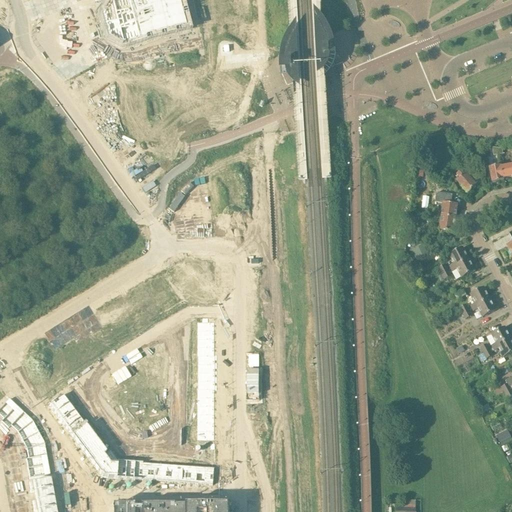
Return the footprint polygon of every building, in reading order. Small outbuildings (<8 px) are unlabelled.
[(120,0),(111,2),(103,14),(109,38),(122,45),(186,28),(179,0),(120,0)] [(322,15),(315,6),(319,76),(321,74),(324,72),(327,70),(329,66),(330,63),(331,60),(331,56),(334,55),(337,55),(337,52),(336,47),(335,42),(335,39),(333,34),(330,27),(327,22),(322,15)] [(280,63),(281,70),(287,69),(287,72),(288,75),(289,77),(291,81),(295,84),(298,86),(301,88),(297,19),(295,22),(290,29),(287,35),(285,41),(283,46),(283,47),(282,51),(281,54),(281,59),(280,61),(280,63)] [(253,188),(201,191),(203,232),(269,229),(265,134),(220,136),(222,162),(251,161),(253,188)] [(493,156),(503,155),(502,149),(492,147),(493,156)] [(456,175),(457,175),(460,179),(456,182),(467,194),(476,186),(462,170),(463,169),(460,165),(452,171),(456,175)] [(511,165),(501,168),(503,179),(511,177),(511,165)] [(504,181),(503,179),(501,168),(501,166),(489,168),(492,184),(504,181)] [(441,202),(443,203),(441,217),(456,219),(458,205),(449,204),(450,197),(442,196),(441,202)] [(456,219),(441,217),(438,238),(445,239),(446,232),(454,233),(456,219)] [(422,257),(428,254),(424,245),(418,247),(422,257)] [(450,267),(451,269),(468,260),(462,249),(450,255),(455,265),(450,267)] [(468,260),(451,269),(452,272),(457,269),(462,278),(475,272),(468,260)] [(192,262),(180,265),(185,284),(194,281),(192,262)] [(204,262),(192,262),(194,281),(203,281),(204,281),(204,262)] [(203,281),(203,286),(215,286),(215,262),(204,262),(204,281),(203,281)] [(180,265),(168,268),(176,286),(185,284),(180,265)] [(445,265),(438,269),(441,275),(448,271),(445,265)] [(168,268),(158,275),(168,291),(176,286),(168,268)] [(448,271),(441,275),(444,281),(451,277),(448,271)] [(150,279),(148,280),(149,280),(161,300),(161,299),(170,294),(168,291),(158,275),(150,279)] [(140,285),(139,285),(139,286),(152,306),(162,301),(161,299),(161,300),(149,280),(141,285),(140,285)] [(131,290),(130,291),(143,312),(152,306),(139,286),(131,291),(131,290)] [(471,307),(472,309),(489,300),(483,288),(471,295),(476,304),(471,307)] [(455,295),(457,300),(466,296),(464,290),(455,295)] [(130,291),(120,298),(130,314),(129,314),(132,318),(143,312),(130,291)] [(120,298),(110,304),(120,320),(129,314),(130,314),(120,298)] [(489,300),(472,309),(474,311),(478,309),(483,318),(496,311),(489,300)] [(110,304),(99,310),(109,326),(109,327),(111,331),(123,324),(120,320),(110,304)] [(466,305),(459,309),(462,315),(469,311),(466,305)] [(99,310),(89,316),(99,333),(100,332),(109,327),(109,326),(99,310)] [(469,311),(462,315),(465,320),(472,316),(469,311)] [(89,316),(79,322),(90,341),(101,335),(100,332),(99,333),(89,316)] [(197,323),(197,324),(197,331),(215,331),(215,323),(208,323),(208,319),(202,319),(202,323),(197,323)] [(79,322),(69,329),(80,347),(90,341),(79,322)] [(67,329),(59,335),(70,353),(71,353),(80,347),(69,329),(68,328),(67,329)] [(492,346),(493,349),(510,340),(504,328),(492,335),(497,344),(492,346)] [(197,331),(197,340),(215,340),(215,331),(197,331)] [(58,335),(49,340),(61,360),(61,361),(72,355),(71,353),(70,353),(59,335),(59,334),(57,335),(58,335)] [(48,341),(39,346),(51,366),(52,366),(61,360),(49,340),(48,341)] [(197,340),(197,348),(215,348),(215,340),(197,340)] [(511,342),(510,340),(493,349),(494,351),(499,348),(504,358),(511,353),(511,342)] [(487,344),(480,348),(483,354),(490,350),(487,344)] [(38,347),(30,352),(42,373),(52,367),(52,366),(51,366),(39,346),(38,347)] [(197,348),(197,357),(198,357),(215,357),(215,356),(215,348),(197,348)] [(490,350),(483,354),(486,360),(487,360),(493,356),(492,353),(490,350)] [(28,353),(19,358),(24,367),(22,368),(26,375),(28,373),(32,379),(42,373),(30,352),(29,352),(28,353)] [(198,357),(198,365),(215,365),(215,356),(215,357),(198,357)] [(198,365),(198,374),(215,374),(215,365),(198,365)] [(508,366),(500,370),(503,375),(510,371),(508,366)] [(198,374),(198,382),(215,382),(215,374),(198,374)] [(496,390),(494,391),(497,397),(499,396),(504,394),(510,391),(511,390),(511,389),(511,377),(505,381),(507,385),(501,388),(496,390)] [(198,390),(215,390),(215,391),(215,382),(198,382),(198,390)] [(197,390),(197,399),(215,399),(215,391),(215,390),(198,390),(197,390)] [(47,393),(40,397),(43,403),(50,398),(47,393)] [(63,396),(48,407),(51,411),(54,415),(69,404),(63,396)] [(9,399),(0,409),(0,417),(3,420),(16,406),(9,399)] [(197,399),(197,407),(215,407),(215,399),(197,399)] [(69,404),(54,415),(57,419),(58,419),(60,422),(74,412),(69,404)] [(3,420),(0,423),(8,430),(11,427),(10,427),(23,413),(16,406),(3,420)] [(197,407),(197,416),(215,416),(215,407),(197,407)] [(74,412),(60,422),(63,426),(66,430),(80,420),(74,412)] [(23,413),(10,427),(11,427),(17,434),(33,422),(23,413)] [(197,416),(197,424),(215,424),(215,416),(197,416)] [(80,420),(66,430),(69,434),(72,438),(86,427),(80,420)] [(33,422),(17,434),(22,442),(39,433),(33,422)] [(197,424),(197,433),(215,433),(215,424),(197,424)] [(86,427),(72,438),(77,444),(91,434),(86,427)] [(507,430),(496,436),(500,443),(511,437),(507,430)] [(39,433),(22,442),(26,450),(45,444),(39,433)] [(197,440),(197,441),(215,441),(215,433),(197,433),(197,440)] [(91,434),(77,444),(82,451),(96,441),(91,434)] [(96,441),(82,451),(87,458),(101,447),(96,441)] [(45,444),(26,450),(28,459),(28,460),(47,456),(45,444)] [(101,447),(87,458),(92,465),(106,454),(101,447)] [(106,454),(92,465),(100,476),(102,475),(104,473),(106,476),(106,479),(116,480),(118,462),(110,451),(106,454)] [(28,459),(25,460),(27,470),(49,466),(47,456),(28,460),(28,459)] [(118,462),(116,480),(125,480),(126,463),(118,462)] [(126,463),(125,480),(133,481),(134,463),(126,463)] [(134,463),(133,481),(141,482),(143,464),(134,463)] [(143,464),(141,482),(150,482),(151,464),(143,464)] [(151,464),(150,482),(154,482),(154,483),(159,483),(160,465),(151,464)] [(160,465),(159,483),(164,483),(169,484),(170,466),(160,465)] [(49,466),(27,470),(29,480),(50,476),(49,466)] [(170,466),(169,484),(173,484),(178,484),(180,467),(170,466)] [(180,467),(178,484),(184,485),(188,485),(189,467),(180,467)] [(189,467),(188,485),(196,485),(198,468),(189,467)] [(198,468),(196,485),(205,486),(206,468),(198,468)] [(206,468),(205,486),(214,487),(215,469),(206,468)] [(51,479),(28,483),(30,493),(34,493),(34,492),(53,488),(51,479)] [(53,488),(34,492),(34,493),(35,501),(35,502),(54,498),(53,488)] [(35,501),(32,502),(33,511),(34,511),(35,511),(56,508),(54,498),(35,502),(35,501)] [(404,501),(403,510),(415,511),(416,501),(404,501)]
